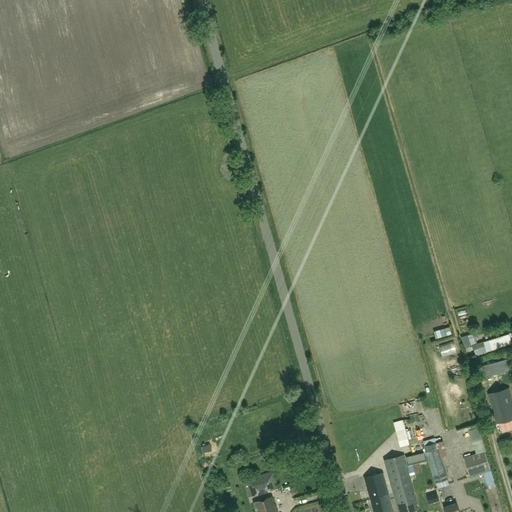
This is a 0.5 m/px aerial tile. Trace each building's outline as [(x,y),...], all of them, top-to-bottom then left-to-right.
[(471,345),(477,343),(474,334),(468,335),(471,345)] [(475,356),(511,345),(508,334),(472,346),(475,356)] [(468,335),(462,337),(465,347),(470,345),(468,335)] [(507,359),(483,365),(486,377),(510,371),(507,359)] [(493,413),(496,424),(511,419),(511,407),(507,389),(488,395),(492,409),(493,408),(495,412),(493,413)] [(404,402),(408,412),(416,410),(412,399),(404,402)] [(402,420),(394,422),(400,447),(409,445),(402,420)] [(433,477),(446,473),(437,442),(423,447),(433,477)] [(462,458),(469,478),(492,470),(485,450),(462,458)] [(409,453),(410,461),(419,460),(418,452),(409,453)] [(392,492),(413,487),(404,455),(383,461),(392,492)] [(273,472),(243,481),(248,497),(278,488),(273,472)] [(370,498),(389,493),(383,472),(364,477),(370,498)] [(448,479),(446,473),(433,477),(435,483),(448,479)] [(413,487),(392,492),(396,511),(411,511),(419,510),(415,493),(413,487)] [(426,496),(429,504),(439,501),(436,494),(434,494),(433,489),(424,492),(425,496),(426,496)] [(393,511),(389,493),(370,498),(373,511),(393,511)] [(277,511),(273,497),(254,502),(256,511),(277,511)] [(459,511),(456,503),(444,507),(445,511),(459,511)]
